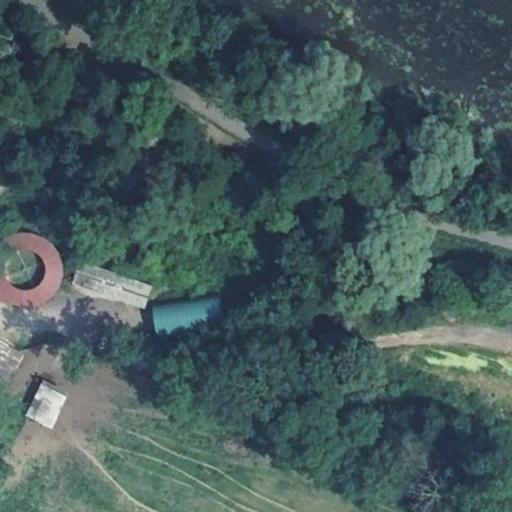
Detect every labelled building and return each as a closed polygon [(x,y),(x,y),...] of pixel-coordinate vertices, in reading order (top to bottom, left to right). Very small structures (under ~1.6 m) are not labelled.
[(23,233),(12,234),(1,240),(0,241),(0,298),(9,305),(21,308),(34,306),(46,300),(54,292),(60,281),(61,270),(59,258),(54,248),(46,239),(35,234),(23,233)] [(152,286),(77,262),(70,284),(145,308),(152,286)] [(219,297),(153,303),(154,320),(156,340),(222,334),(219,297)] [(0,394),(24,354),(0,339),(0,394)] [(51,428),(68,394),(41,381),(24,415),(51,428)]
